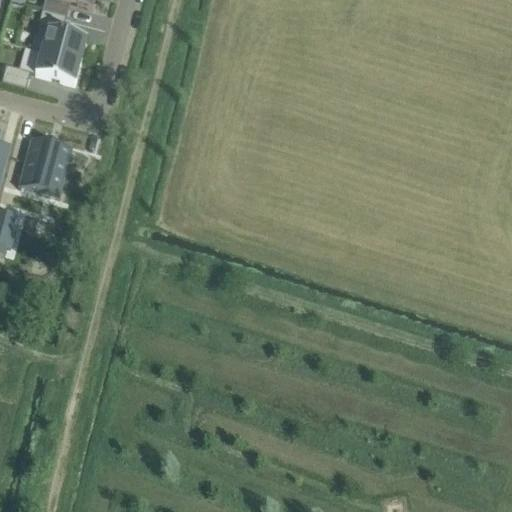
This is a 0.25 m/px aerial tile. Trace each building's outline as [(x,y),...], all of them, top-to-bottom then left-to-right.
[(46,1),(42,15),(67,21),(70,8),(92,14),(94,9),(96,0),(49,0),(49,2),(46,1)] [(42,15),(32,53),(81,66),(87,43),(63,36),(67,21),(42,15)] [(32,53),(32,54),(41,56),(35,78),(74,89),(75,89),(76,85),(81,66),(32,53)] [(26,93),(31,77),(6,70),(2,86),(26,93)] [(22,178),(19,191),(39,197),(59,203),(72,154),(71,154),(33,144),(33,143),(32,143),(22,178)] [(16,218),(0,213),(0,257),(5,258),(7,251),(11,252),(16,234),(12,233),(16,218)]
